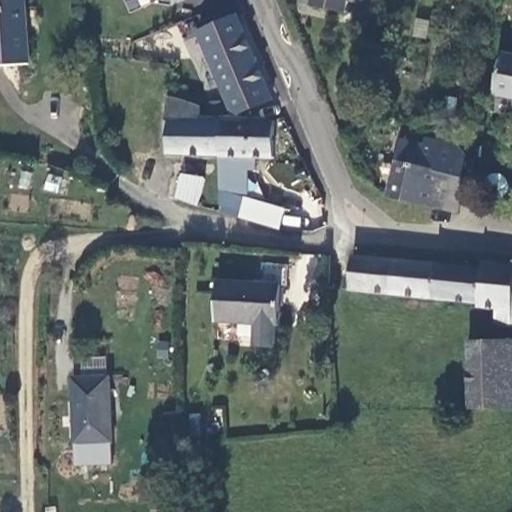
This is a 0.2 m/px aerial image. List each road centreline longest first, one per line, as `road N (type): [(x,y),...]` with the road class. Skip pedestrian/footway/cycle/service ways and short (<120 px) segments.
road 1 (track): [(359,217),(335,236),(126,234),(29,280),(29,511)]
road 2 (residential): [(511,239),(359,217),(261,0)]
